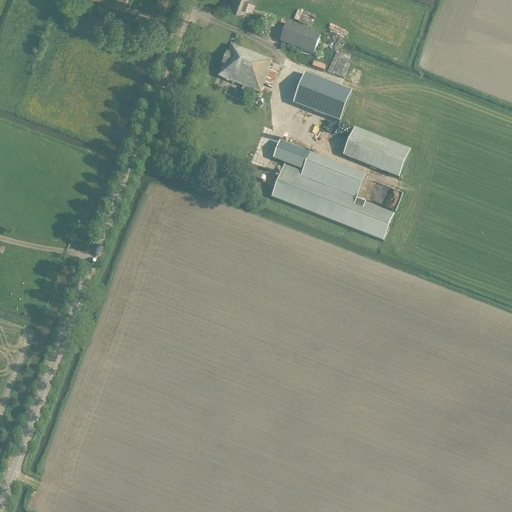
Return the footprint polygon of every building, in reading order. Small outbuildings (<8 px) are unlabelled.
[(244,11),(248,0),(256,3),(256,0),(231,0),(229,6),(244,11)] [(288,26),(281,45),(315,57),(322,39),(288,26)] [(272,61),(232,45),(219,77),(260,93),(264,85),(271,88),(277,73),(269,70),(272,61)] [(343,67),(347,60),(338,54),(333,62),(343,67)] [(318,56),(317,61),(327,64),(329,59),(318,56)] [(352,93),(305,74),(294,104),(340,122),(352,93)] [(317,117),(313,130),(318,132),(322,119),(317,117)] [(341,155),(397,178),(408,150),(383,140),(353,127),(341,155)] [(285,163),(271,198),(383,242),(394,215),(356,200),(365,176),(280,142),(273,159),(285,163)]
